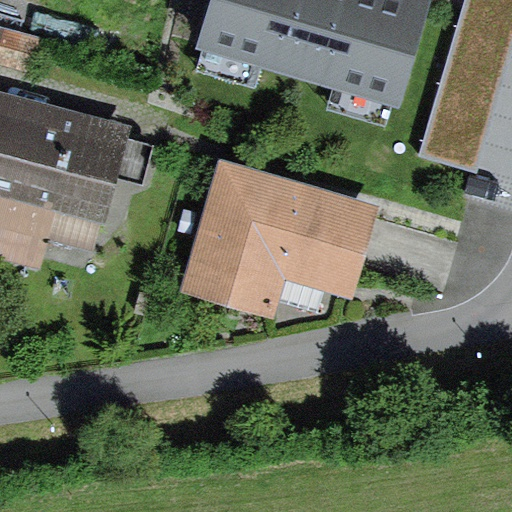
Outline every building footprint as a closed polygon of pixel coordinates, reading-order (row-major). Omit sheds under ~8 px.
[(30,0),(0,0),(0,27),(39,39),(49,0),(31,0),(30,0)] [(214,0),(203,37),(395,94),(422,0),(214,0)] [(511,200),(511,0),(464,0),(426,149),(489,165),(482,193),(511,200)] [(0,61),(32,70),(39,39),(0,27),(0,61)] [(149,144),(67,120),(64,129),(0,111),(0,184),(96,210),(107,170),(140,179),(149,144)] [(343,283),(365,209),(226,169),(193,280),(267,302),(278,264),(343,283)] [(0,216),(0,244),(32,253),(39,227),(0,216)]
